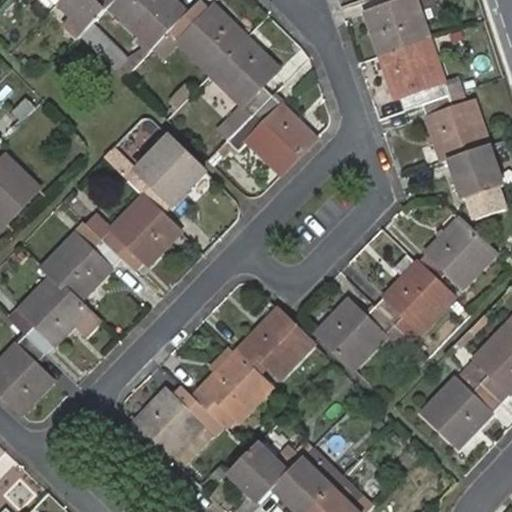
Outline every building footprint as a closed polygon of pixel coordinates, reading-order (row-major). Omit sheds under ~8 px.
[(63,0),(59,4),(87,31),(97,20),(112,6),(117,0),(63,0)] [(170,33),(191,13),(178,0),(117,0),(112,6),(146,40),(142,44),(152,53),(156,49),(170,33)] [(389,0),(391,6),(367,14),(382,55),(428,40),(414,0),(389,0)] [(213,74),(249,37),(218,5),(202,24),(191,13),(170,33),(182,45),(213,74)] [(132,55),(97,20),(87,31),(82,36),(126,79),(152,53),(142,44),(132,55)] [(182,45),(170,33),(156,49),(167,60),(182,45)] [(246,107),(256,117),(275,96),(265,86),(281,68),(249,37),(213,74),(246,107)] [(428,40),(382,55),(397,99),(421,91),(425,103),(463,91),(459,80),(443,84),(428,40)] [(463,91),(425,103),(445,162),(452,161),(490,149),(476,103),(453,111),(451,106),(467,100),(463,91)] [(251,142),(284,174),(318,139),(275,96),(256,117),(266,126),(251,142)] [(34,106),(25,98),(11,112),(20,121),(34,106)] [(256,117),(246,107),(224,130),(234,139),(256,117)] [(266,126),(256,117),(234,139),(244,149),(251,142),(266,126)] [(164,216),(207,173),(171,138),(138,172),(155,188),(145,198),(164,216)] [(509,211),(490,149),(452,161),(471,223),(509,211)] [(0,221),(3,225),(38,188),(7,156),(0,162),(0,221)] [(103,241),(123,260),(132,249),(149,266),(181,233),(164,216),(145,198),(114,230),(103,241)] [(98,215),(88,226),(103,241),(114,230),(98,215)] [(499,256),(464,222),(420,266),(442,287),(452,278),(465,290),(499,256)] [(82,303),(123,260),(103,241),(88,226),(78,235),(47,268),(55,276),(82,303)] [(405,281),(420,266),(407,253),(393,268),(405,281)] [(442,287),(420,266),(405,281),(378,308),(401,329),(409,321),(422,335),(456,301),(442,287)] [(36,323),(27,334),(48,354),(75,325),(88,337),(101,323),(82,303),(55,276),(22,310),(36,323)] [(401,329),(378,308),(369,317),(349,298),(315,333),(358,374),(401,329)] [(314,345),(293,325),(279,311),(236,355),(255,375),(266,364),(280,379),(314,345)] [(511,321),(475,361),(490,376),(481,386),(501,406),(511,395),(511,321)] [(27,334),(0,362),(0,388),(24,412),(55,379),(39,364),(48,354),(27,334)] [(270,390),(255,375),(236,355),(195,399),(214,417),(224,406),(240,421),(270,390)] [(460,449),(501,406),(481,386),(471,395),(456,380),(424,414),(460,449)] [(167,392),(136,424),(172,459),(214,417),(195,399),(184,409),(167,392)] [(258,442),(229,471),(260,501),(274,487),(288,472),(258,442)] [(343,476),(312,447),(303,457),(333,486),(343,476)] [(274,487),(299,511),(307,511),(333,486),(303,457),(288,472),(274,487)] [(367,511),(374,505),(343,476),(333,486),(360,511),(367,511)] [(360,511),(333,486),(307,511),(360,511)]
